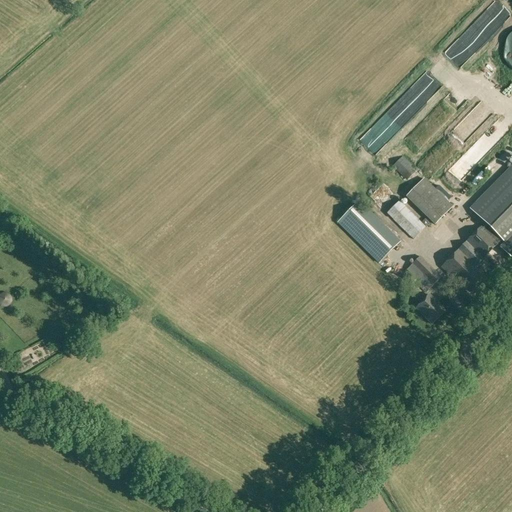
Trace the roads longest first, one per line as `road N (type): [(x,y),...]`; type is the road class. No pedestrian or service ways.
road 1 (unclassified): [(312,511),(511,304)]
road 2 (unknown): [(11,397),(211,511)]
